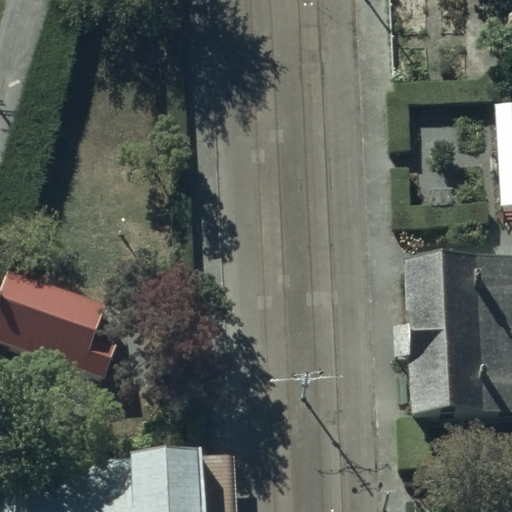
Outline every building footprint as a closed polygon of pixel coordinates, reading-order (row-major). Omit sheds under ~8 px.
[(511,0),(500,0),(504,59),(511,58),(511,0)] [(511,118),(500,119),(506,227),(511,226),(511,118)] [(511,267),(406,271),(411,431),(511,427),(511,267)] [(109,306),(9,272),(0,296),(0,346),(107,383),(122,342),(99,334),(109,306)] [(0,422),(10,386),(0,382),(0,422)] [(195,458),(0,468),(0,511),(235,511),(232,456),(195,458)]
